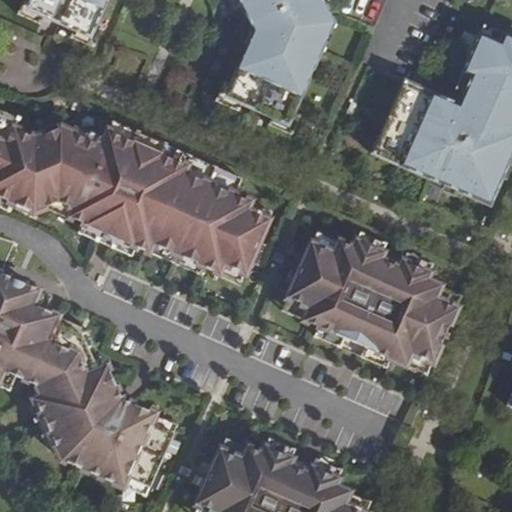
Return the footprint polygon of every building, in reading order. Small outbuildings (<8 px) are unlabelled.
[(34,19),(37,12),(24,6),(26,1),(22,0),(17,0),(10,17),(34,27),(37,20),(34,19)] [(327,27),(314,0),(26,0),(26,1),(24,6),(37,12),(34,19),(37,20),(67,33),(69,34),(72,28),(86,34),(88,28),(100,0),(231,0),(237,10),(250,35),(226,89),(224,95),(237,100),(235,106),(237,107),(267,120),(270,121),(272,115),(286,122),(288,116),(316,54),(310,52),(318,34),(327,27)] [(229,13),(237,10),(231,0),(230,0),(224,3),(229,13)] [(310,52),(316,54),(327,27),(318,34),(310,52)] [(64,40),(87,51),(95,32),(88,28),(86,34),(72,28),(69,34),(67,33),(64,40)] [(477,28),(472,39),(492,48),(497,38),(477,28)] [(383,165),(488,210),(511,155),(511,152),(509,150),(511,142),(511,43),(497,38),(492,48),(472,39),(455,77),(463,80),(456,96),(451,108),(415,92),(408,107),(403,105),(385,147),(390,149),(383,165)] [(448,93),(456,96),(463,80),(455,77),(448,93)] [(235,106),(237,100),(224,95),(226,89),(219,86),(211,105),(234,115),(237,107),(235,106)] [(371,159),(383,165),(390,149),(385,147),(403,105),(408,107),(415,92),(402,87),(371,159)] [(286,122),(272,115),(270,121),(267,120),(264,128),(287,138),(296,119),(288,116),(286,122)] [(92,119),(87,130),(174,169),(171,174),(215,193),(223,176),(92,119)] [(241,281),(267,224),(249,216),(252,210),(215,193),(171,174),(174,169),(87,130),(85,136),(79,149),(37,131),(11,141),(0,136),(0,208),(14,215),(41,208),(82,227),(135,250),(147,255),(150,248),(190,266),(221,280),(224,274),(241,281)] [(252,210),(249,216),(267,224),(270,218),(252,210)] [(78,236),(131,259),(135,250),(82,227),(78,236)] [(310,252),(331,261),(337,248),(316,239),(310,252)] [(404,370),(409,357),(432,367),(455,315),(432,305),(438,292),(419,283),(423,274),(403,265),(399,274),(373,264),(377,254),(352,243),(348,253),(337,248),(331,261),(310,252),(286,303),(309,313),(303,326),(404,370)] [(150,248),(147,255),(186,273),(190,266),(150,248)] [(224,274),(221,280),(238,288),(241,281),(224,274)] [(34,300),(0,284),(0,377),(1,375),(13,380),(34,390),(39,401),(32,404),(60,465),(122,492),(126,483),(148,493),(172,440),(149,430),(153,421),(121,407),(102,371),(93,376),(78,346),(52,334),(56,326),(40,318),(28,313),(34,300)] [(432,305),(455,315),(460,302),(438,292),(432,305)] [(28,313),(40,318),(46,305),(34,300),(28,313)] [(309,313),(286,303),(281,316),(303,326),(309,313)] [(85,339),(56,326),(52,334),(78,346),(93,376),(102,371),(85,339)] [(409,357),(404,370),(426,380),(432,367),(409,357)] [(1,375),(0,377),(0,396),(4,399),(13,380),(1,375)] [(149,430),(172,440),(176,431),(153,421),(149,430)] [(225,445),(219,458),(241,468),(246,454),(225,445)] [(343,511),(342,511),(347,498),(329,490),(333,480),(312,471),(308,481),(283,470),(287,461),(262,449),(257,459),(246,454),(241,468),(219,458),(196,509),(202,511),(343,511)] [(126,483),(122,492),(144,502),(148,493),(126,483)] [(368,511),(370,508),(347,498),(342,511),(343,511),(368,511)]
